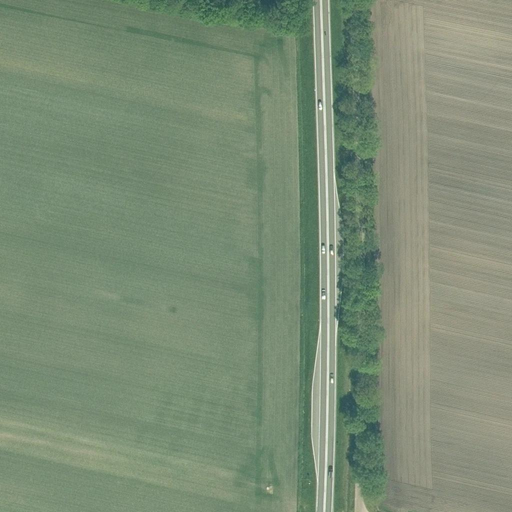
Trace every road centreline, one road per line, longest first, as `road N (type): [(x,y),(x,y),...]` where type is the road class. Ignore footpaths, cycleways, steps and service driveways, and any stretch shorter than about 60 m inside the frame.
road 1 (trunk): [(323,511),(329,298),(321,0)]
road 2 (unclassified): [(361,511),(353,0)]
